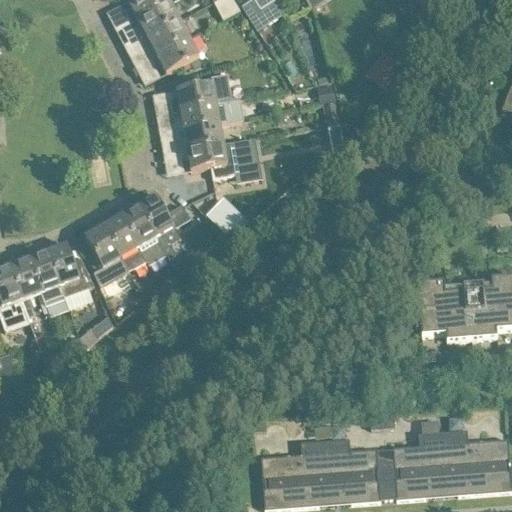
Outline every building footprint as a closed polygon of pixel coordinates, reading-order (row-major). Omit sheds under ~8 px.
[(170,6),(166,0),(136,0),(137,0),(106,16),(110,24),(131,13),(137,23),(170,6)] [(277,1),(276,0),(256,0),(241,10),(257,34),(284,16),(277,2),(277,1)] [(306,0),(312,10),(331,0),(306,0)] [(119,42),(140,31),(146,41),(146,42),(146,43),(180,24),(170,6),(137,23),(115,35),(119,42)] [(180,24),(146,43),(146,42),(125,53),(129,60),(150,49),(156,59),(157,61),(190,43),(180,24)] [(190,43),(157,61),(156,59),(134,71),(138,78),(159,67),(166,79),(199,61),(190,43)] [(367,81),(381,92),(399,68),(384,57),(367,81)] [(213,88),(152,99),(153,107),(177,102),(179,114),(175,115),(176,117),(216,109),(231,106),(226,78),(211,81),(213,88)] [(511,87),(501,114),(511,118),(511,138),(510,145),(511,145),(511,87)] [(322,110),(335,107),(331,90),(318,93),(322,110)] [(175,115),(156,119),(157,127),(180,122),(183,134),(179,135),(179,136),(220,129),(242,124),(238,104),(231,106),(216,109),(176,117),(175,115)] [(186,155),(183,156),(223,149),(220,129),(179,136),(179,135),(159,139),(161,147),(184,142),(186,155)] [(332,153),(343,148),(340,129),(328,131),(332,153)] [(223,149),(183,156),(163,159),(164,167),(188,163),(190,176),(211,172),(213,184),(235,180),(232,162),(226,163),(223,149)] [(155,200),(137,210),(166,260),(168,264),(176,260),(170,250),(181,244),(174,232),(166,218),(155,200)] [(181,209),(166,218),(174,232),(189,223),(181,209)] [(120,220),(146,266),(148,270),(156,266),(166,260),(137,210),(120,220)] [(133,274),(146,266),(120,220),(102,231),(129,275),(133,273),(133,274)] [(102,231),(84,241),(94,259),(101,272),(95,276),(93,277),(100,293),(129,275),(102,231)] [(47,256),(59,291),(63,302),(94,291),(81,262),(73,265),(67,248),(47,256)] [(63,302),(59,291),(47,256),(28,262),(42,297),(46,308),(63,302)] [(36,321),(29,301),(42,297),(28,262),(8,270),(28,324),(36,321)] [(8,270),(0,272),(0,322),(0,323),(5,336),(29,327),(28,324),(8,270)] [(444,286),(417,288),(421,340),(446,339),(446,346),(497,342),(496,335),(511,333),(511,281),(491,283),(492,294),(445,298),(444,286)] [(98,342),(113,330),(108,320),(91,333),(98,342)] [(0,361),(8,358),(5,348),(0,349),(0,361)] [(76,348),(62,353),(67,366),(79,357),(76,348)] [(0,391),(18,385),(12,370),(20,367),(16,356),(8,358),(0,361),(0,391)] [(393,416),(370,418),(371,434),(395,432),(393,416)] [(392,454),(376,455),(378,478),(376,478),(377,482),(378,482),(380,506),(426,503),(425,499),(457,497),(458,500),(511,496),(510,472),(508,472),(508,468),(510,468),(510,464),(508,444),(454,448),(454,449),(422,452),(422,450),(392,453),(392,454)] [(263,491),(264,511),(302,511),(319,511),(319,507),(351,505),(351,508),(380,506),(378,482),(377,482),(376,478),(378,478),(376,454),(347,456),(347,458),(315,460),(315,459),(260,463),(262,487),(264,486),(264,491),(263,491)]
